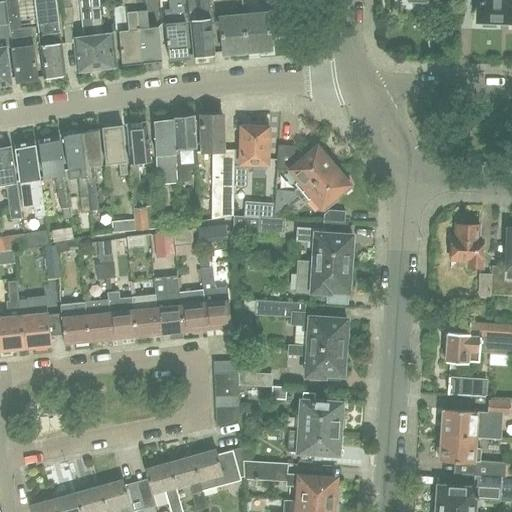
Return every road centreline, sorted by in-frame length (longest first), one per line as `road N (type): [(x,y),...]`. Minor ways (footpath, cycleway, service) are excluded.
road 1 (residential): [(0,460),(185,423),(196,411),(197,386),(167,360),(0,377)]
road 2 (residential): [(0,115),(142,94),(359,85)]
road 3 (residential): [(384,511),(404,178)]
road 4 (unclassified): [(511,87),(359,85)]
